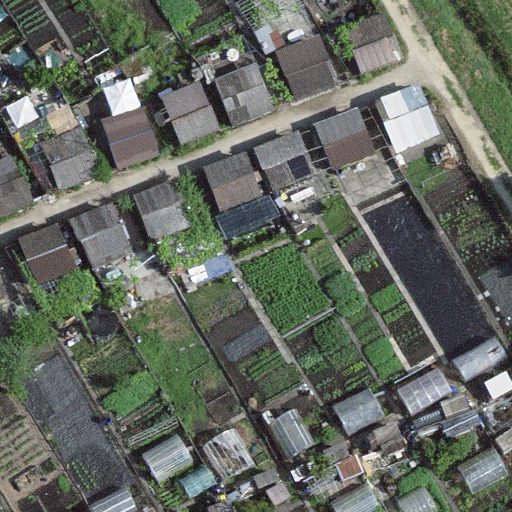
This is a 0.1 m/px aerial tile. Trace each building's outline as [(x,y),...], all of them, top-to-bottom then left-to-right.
[(383,19),(342,36),(360,81),(402,64),(383,19)] [(317,44),(275,61),(293,105),(335,88),(317,44)] [(257,69),(216,86),(234,130),(276,113),(257,69)] [(199,90),(157,107),(176,151),(217,134),(199,90)] [(418,92),(376,109),(394,153),(436,136),(418,92)] [(107,122),(124,162),(162,145),(145,106),(107,122)] [(356,112),(314,129),(332,173),(374,156),(356,112)] [(81,133),(40,150),(58,194),(100,177),(81,133)] [(298,135),(256,152),(274,197),(316,180),(298,135)] [(243,155),(201,172),(219,216),(261,199),(243,155)] [(14,163),(0,168),(0,219),(32,207),(14,163)] [(177,186),(135,203),(153,247),(195,230),(177,186)] [(115,207),(73,224),(91,268),(133,251),(115,207)] [(57,230),(15,247),(33,291),(75,274),(57,230)] [(0,274),(0,302),(10,299),(0,274)] [(494,340),(452,364),(466,387),(507,362),(494,340)] [(434,374),(400,395),(414,418),(448,398),(434,374)] [(369,393),(334,410),(347,435),(382,417),(369,393)] [(511,399),(482,416),(495,437),(511,427),(511,399)] [(296,412),(267,428),(287,464),(316,448),(296,412)] [(233,433),(204,449),(224,485),(253,469),(233,433)] [(491,452),(458,472),(472,495),(505,475),(491,452)] [(199,463),(170,478),(180,497),(208,481),(199,463)] [(380,511),(366,489),(332,509),(334,511),(380,511)] [(134,511),(124,491),(89,509),(90,511),(134,511)]
